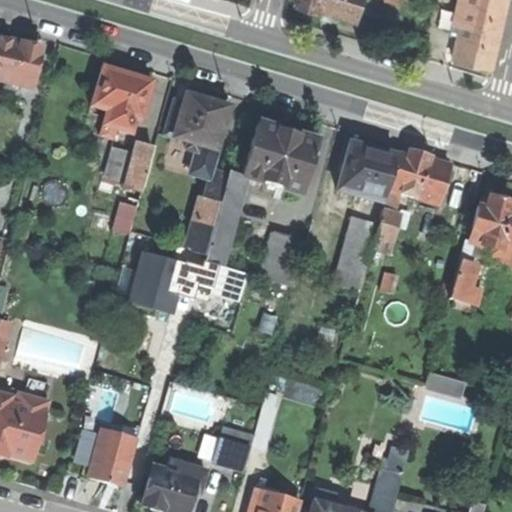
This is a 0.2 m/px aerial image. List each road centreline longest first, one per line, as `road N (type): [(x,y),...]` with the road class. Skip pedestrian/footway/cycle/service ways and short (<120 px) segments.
road 1 (residential): [(3,0),(511,154)]
road 2 (residential): [(496,110),(259,39)]
road 3 (residential): [(259,39),(130,0)]
